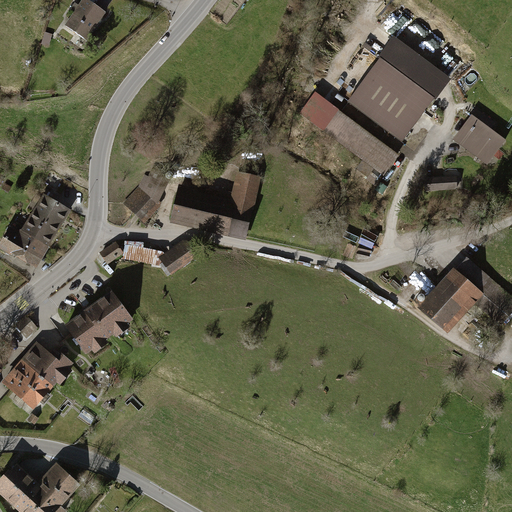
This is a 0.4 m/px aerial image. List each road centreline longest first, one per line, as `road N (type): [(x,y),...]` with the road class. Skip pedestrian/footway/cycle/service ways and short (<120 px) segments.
road 1 (secondary): [(92,233),(104,127),(134,77),(203,0)]
road 2 (residential): [(349,266),(178,231),(92,233)]
road 3 (tertiary): [(0,444),(29,442),(84,456),(192,511)]
road 4 (secondary): [(0,319),(76,259),(92,233)]
